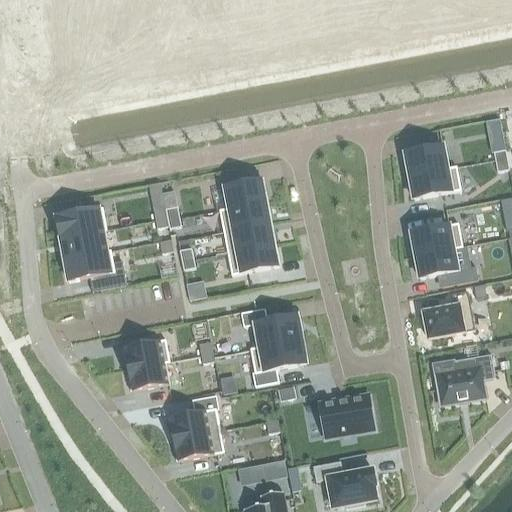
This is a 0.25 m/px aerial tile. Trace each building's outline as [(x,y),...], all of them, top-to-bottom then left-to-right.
[(43,0),(45,12),(44,12),(44,13),(85,9),(84,0),(43,0)] [(202,0),(179,0),(187,35),(209,31),(202,0)] [(224,0),(202,0),(209,31),(230,27),(224,0)] [(246,0),(224,0),(230,27),(251,23),(246,0)] [(268,0),(246,0),(251,23),(272,19),(268,0)] [(292,0),(268,0),(272,19),(295,14),(292,0)] [(85,9),(44,13),(46,34),(87,31),(85,9)] [(87,31),(46,34),(48,57),(49,57),(71,55),(72,65),(89,63),(88,54),(87,31)] [(442,149),(404,156),(409,179),(447,172),(442,149)] [(505,153),(493,155),(494,163),(506,160),(505,153)] [(506,160),(494,163),(497,175),(509,172),(506,160)] [(447,172),(409,179),(413,202),(451,195),(447,172)] [(262,183),(224,190),(228,211),(228,212),(266,205),(262,183)] [(228,211),(219,213),(223,235),(270,226),(266,205),(228,212),(228,211)] [(367,218),(363,205),(320,217),(324,230),(367,218)] [(164,209),(153,212),(154,221),(166,219),(164,209)] [(177,209),(165,212),(167,224),(179,221),(177,209)] [(102,211),(56,219),(60,241),(102,233),(102,234),(107,233),(102,211)] [(166,219),(154,221),(156,231),(168,229),(166,219)] [(179,221),(167,224),(169,231),(181,229),(179,221)] [(270,226),(223,235),(227,256),(274,247),(270,226)] [(458,226),(411,235),(415,258),(453,251),(453,252),(462,250),(458,226)] [(342,235),(345,255),(369,251),(366,231),(342,235)] [(102,233),(60,241),(64,263),(106,255),(106,254),(102,234),(102,233)] [(159,245),(161,256),(173,254),(171,243),(159,245)] [(274,247),(227,256),(231,278),(279,269),(274,247)] [(191,251),(179,253),(181,265),(193,263),(191,251)] [(453,251),(415,259),(419,282),(457,275),(453,251)] [(64,263),(69,285),(115,276),(110,253),(106,254),(106,255),(64,263)] [(193,263),(181,265),(183,273),(195,271),(193,263)] [(360,272),(335,278),(341,297),(365,291),(360,272)] [(454,309),(422,315),(428,342),(475,333),(467,295),(452,298),(454,309)] [(265,311),(240,316),(243,330),(255,328),(259,350),(259,351),(301,343),(296,318),(267,324),(265,311)] [(165,342),(123,350),(127,373),(165,365),(165,366),(169,365),(165,342)] [(259,350),(250,351),(254,376),(252,376),(255,390),(279,385),(276,373),(305,367),(301,343),(259,351),(259,350)] [(212,355),(210,345),(198,347),(200,357),(212,355)] [(200,357),(202,366),(214,364),(212,355),(200,357)] [(454,374),(435,377),(440,409),(486,401),(483,384),(494,382),(490,358),(453,364),(454,374)] [(127,373),(131,395),(169,388),(165,366),(165,365),(127,373)] [(368,397),(316,406),(322,441),(374,432),(368,397)] [(194,416),(168,421),(172,443),(220,434),(216,413),(218,413),(215,399),(191,403),(194,416)] [(277,423),(266,425),(268,437),(280,435),(277,423)] [(220,434),(172,443),(176,465),(224,456),(220,434)] [(376,488),(373,472),(343,478),(341,464),(313,470),(316,484),(328,481),(333,510),(347,508),(347,511),(364,507),(364,504),(376,502),(374,488),(376,488)] [(261,509),(243,511),(285,511),(282,494),(259,499),(261,509)]
